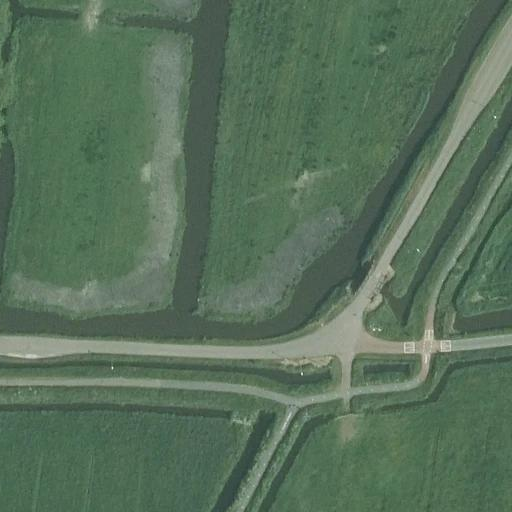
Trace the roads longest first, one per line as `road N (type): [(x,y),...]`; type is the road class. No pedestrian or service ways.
road 1 (unclassified): [(341,338),(288,352),(0,344)]
road 2 (unclassified): [(368,291),(511,38)]
road 3 (unclassified): [(511,341),(379,348),(341,338)]
